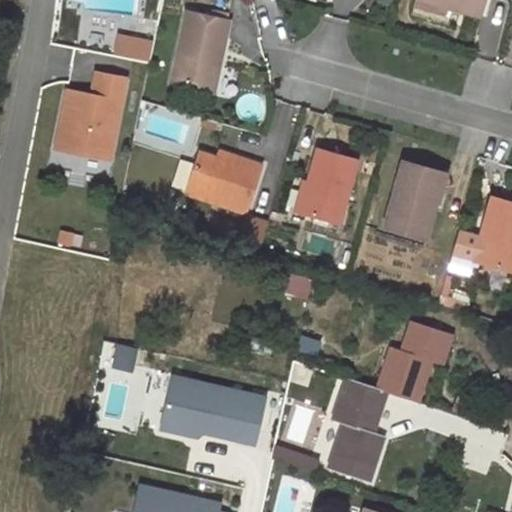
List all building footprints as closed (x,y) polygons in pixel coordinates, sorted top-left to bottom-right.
[(414,0),(413,4),(443,12),(444,5),(425,0),(414,0)] [(425,0),(444,5),(478,15),(482,0),(425,0)] [(187,12),(172,81),(205,88),(211,64),(218,65),(228,21),(187,12)] [(126,79),(97,73),(92,95),(91,104),(83,103),(85,94),(67,90),(56,148),(109,158),(126,79)] [(91,104),(92,95),(85,94),(83,103),(91,104)] [(317,149),(308,182),(300,211),(337,221),(355,160),(317,149)] [(198,152),(186,192),(245,212),(259,166),(230,157),(229,162),(217,159),(198,152)] [(219,153),(217,159),(229,162),(230,157),(219,153)] [(424,238),(435,200),(428,198),(436,171),(403,162),(385,227),(424,238)] [(446,173),(436,171),(428,198),(435,200),(439,201),(446,173)] [(296,210),(300,211),(308,182),(304,181),(296,210)] [(458,231),(452,251),(473,258),(473,260),(511,270),(511,202),(491,197),(480,237),(458,231)] [(182,204),(179,214),(195,219),(199,210),(182,204)] [(259,243),(264,219),(242,214),(237,238),(259,243)] [(288,274),(284,289),(291,291),(295,276),(288,274)] [(391,347),(377,389),(396,395),(414,402),(429,360),(440,363),(449,334),(410,321),(401,351),(391,347)] [(116,356),(112,375),(129,378),(132,360),(116,356)] [(295,362),(292,374),(306,379),(309,366),(295,362)] [(251,448),(263,394),(166,373),(154,426),(251,448)] [(343,424),(329,467),(369,480),(396,395),(377,389),(346,379),(334,420),(343,424)] [(275,447),(272,458),(308,470),(311,459),(275,447)] [(221,511),(214,511),(217,500),(132,483),(126,511),(221,511)]
